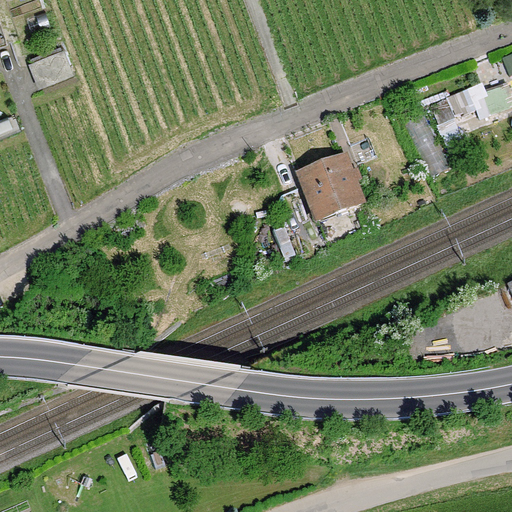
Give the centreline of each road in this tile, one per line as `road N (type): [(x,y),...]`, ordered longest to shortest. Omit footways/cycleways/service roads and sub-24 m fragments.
road 1 (residential): [(0,269),(151,177),(511,27)]
road 2 (primary): [(0,358),(323,402),(511,386)]
road 3 (unclassified): [(511,460),(330,511)]
